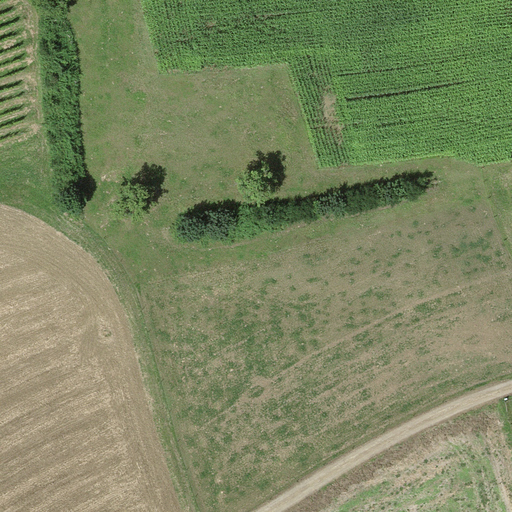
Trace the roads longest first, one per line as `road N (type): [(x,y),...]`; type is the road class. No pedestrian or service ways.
road 1 (track): [(0,192),(43,206),(88,237),(110,266),(189,511)]
road 2 (track): [(267,511),(410,428),(511,385)]
